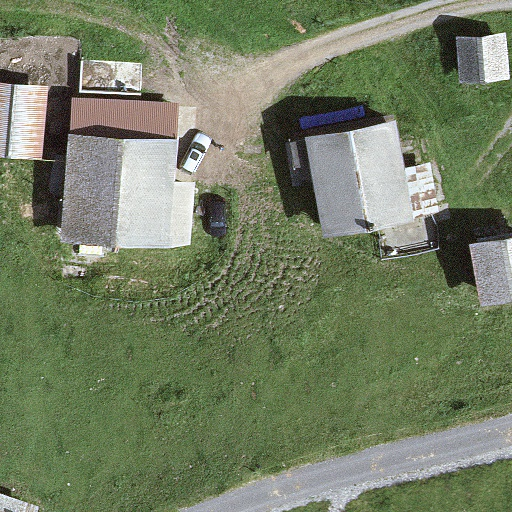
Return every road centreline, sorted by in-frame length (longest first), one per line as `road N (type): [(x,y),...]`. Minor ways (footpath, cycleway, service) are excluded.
road 1 (track): [(485,0),(306,52),(267,81),(200,169)]
road 2 (track): [(228,511),(325,476),(511,431)]
road 3 (track): [(267,81),(138,25),(25,0)]
